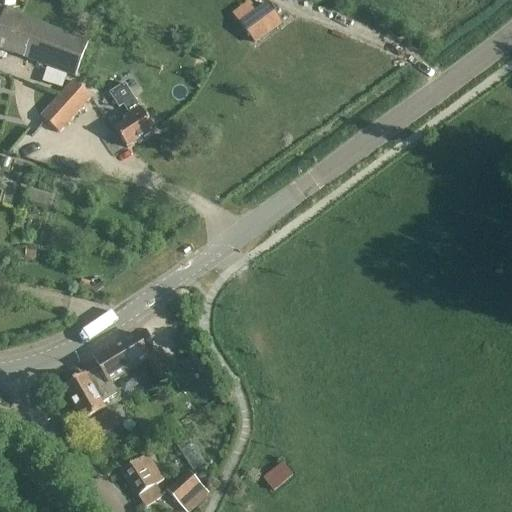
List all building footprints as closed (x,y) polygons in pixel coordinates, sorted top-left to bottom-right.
[(241,25),(254,44),(281,24),(268,6),(241,25)] [(0,50),(76,78),(90,43),(5,11),(0,23),(0,50)] [(57,135),(90,99),(72,83),(39,118),(57,135)] [(154,133),(139,108),(123,85),(109,95),(118,109),(122,107),(128,115),(123,118),(125,123),(114,130),(126,150),(154,133)] [(104,412),(100,406),(116,396),(110,385),(147,364),(157,381),(173,371),(159,348),(147,356),(135,336),(93,360),(99,369),(64,390),(83,424),(104,412)] [(194,356),(178,365),(186,380),(203,371),(194,356)] [(118,428),(109,412),(84,426),(94,442),(118,428)] [(184,438),(174,422),(164,429),(175,444),(184,438)] [(146,457),(139,462),(120,474),(142,509),(161,497),(154,486),(162,480),(146,457)] [(272,491),(291,476),(280,462),(261,478),(272,491)] [(177,506),(198,487),(188,475),(166,494),(177,506)]
